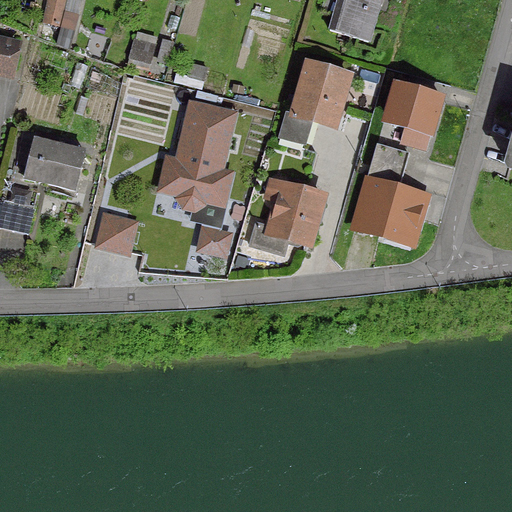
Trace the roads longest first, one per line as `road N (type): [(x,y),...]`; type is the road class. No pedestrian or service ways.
road 1 (residential): [(451,272),(199,296),(0,303)]
road 2 (residential): [(511,0),(453,209),(451,272)]
